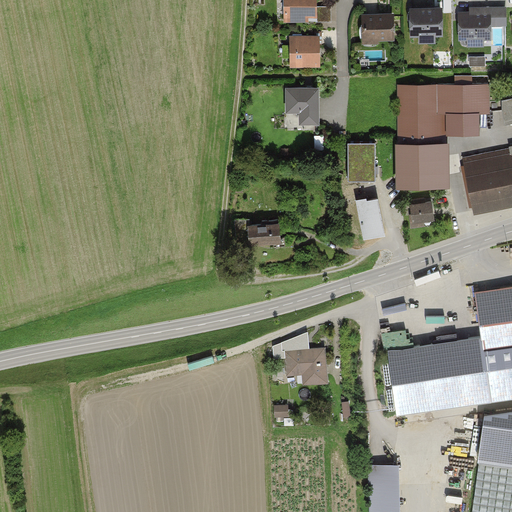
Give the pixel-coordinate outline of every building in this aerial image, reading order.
[(316,0),(283,0),(284,24),(316,24),(316,0)] [(319,2),(318,20),(332,20),(333,2),(319,2)] [(505,8),(459,9),(459,43),(467,42),(467,48),(485,48),(485,41),(492,41),(491,27),(506,27),(505,8)] [(442,9),(409,9),(410,39),(442,39),(442,9)] [(394,14),(361,15),(362,43),(395,43),(394,14)] [(320,37),(289,37),(289,69),(320,69),(320,37)] [(471,64),(486,63),(486,54),(470,55),(471,64)] [(490,86),(398,85),(400,184),(440,184),(440,144),(447,144),(447,114),(490,114),(490,86)] [(319,87),(285,87),(285,114),(300,113),(300,125),(320,125),(319,87)] [(511,147),(463,157),(475,216),(503,210),(511,208),(511,112),(506,114),(511,143),(511,147)] [(375,144),(349,145),(349,182),(375,182),(375,144)] [(384,236),(377,200),(357,204),(364,240),(384,236)] [(434,224),(431,203),(409,206),(412,227),(434,224)] [(248,224),(249,246),(279,245),(278,223),(248,224)] [(388,350),(397,412),(511,396),(511,287),(475,293),(481,337),(388,350)] [(325,348),(285,351),(287,376),(303,375),(304,387),(328,385),(325,348)] [(350,401),(332,402),(333,416),(351,415),(350,401)] [(290,404),(274,405),(274,418),(277,418),(277,423),(291,422),(290,404)] [(511,409),(484,413),(478,460),(511,464),(511,409)] [(399,511),(399,464),(368,465),(369,511),(399,511)] [(511,511),(511,469),(480,465),(473,511),(511,511)]
